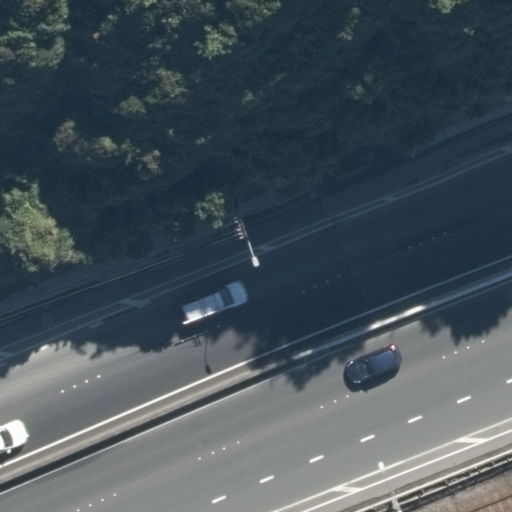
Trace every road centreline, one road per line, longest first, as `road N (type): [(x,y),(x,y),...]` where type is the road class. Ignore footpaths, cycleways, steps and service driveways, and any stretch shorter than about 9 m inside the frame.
road 1 (trunk): [(0,424),(511,213)]
road 2 (trunk): [(511,336),(87,511)]
